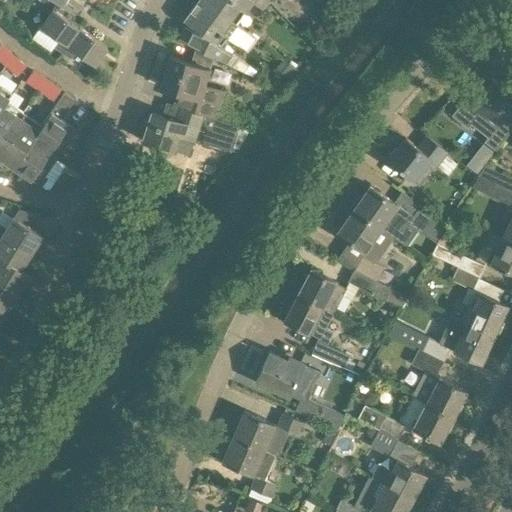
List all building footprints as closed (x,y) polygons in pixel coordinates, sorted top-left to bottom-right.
[(235,24),(201,0),(199,0),(184,21),(187,24),(185,28),(187,29),(192,33),(187,43),(179,39),(178,40),(194,49),(195,49),(213,58),(225,63),(231,55),(214,42),(215,40),(218,35),(224,40),(226,37),(237,45),(246,32),(235,24)] [(267,0),(201,0),(235,24),(250,3),(262,11),(270,3),(267,0)] [(79,28),(52,9),(40,27),(58,41),(54,48),(62,53),(79,28)] [(94,65),(107,48),(79,28),(62,53),(70,59),(75,52),(94,65)] [(0,44),(0,60),(4,65),(13,55),(0,44)] [(174,105),(179,106),(204,114),(213,117),(222,90),(203,84),(207,69),(209,69),(213,58),(195,49),(194,49),(190,63),(170,57),(160,87),(178,92),(174,105)] [(17,76),(26,67),(13,55),(4,65),(17,76)] [(290,79),(291,77),(297,70),(294,68),(288,63),(283,60),(276,69),(290,79)] [(33,71),(26,80),(25,81),(39,91),(47,80),(33,71)] [(53,101),(61,90),(47,80),(39,91),(53,101)] [(466,128),(476,115),(480,109),(498,124),(483,142),(494,151),(511,128),(511,124),(503,117),(511,106),(511,97),(493,83),(477,103),(467,96),(451,116),(466,128)] [(0,109),(12,93),(0,84),(0,109)] [(61,119),(74,100),(64,92),(50,113),(51,113),(43,126),(44,126),(33,142),(49,153),(50,152),(62,133),(69,138),(75,129),(61,119)] [(0,159),(14,169),(33,142),(44,126),(43,126),(8,102),(14,94),(12,93),(0,109),(0,159)] [(213,117),(204,114),(179,106),(174,120),(152,113),(142,141),(190,156),(195,140),(231,152),(239,125),(213,117)] [(434,168),(447,153),(426,137),(417,148),(405,138),(387,161),(412,180),(427,162),(434,168)] [(14,169),(38,184),(56,157),(50,152),(49,153),(33,142),(14,169)] [(475,173),(481,165),(475,160),(468,168),(475,173)] [(477,177),(511,193),(511,179),(501,174),(485,167),(477,176),(478,176),(477,177)] [(511,198),(511,193),(477,177),(471,187),(491,197),(509,205),(511,198)] [(165,188),(147,181),(142,197),(159,203),(165,188)] [(350,208),(380,230),(393,239),(405,247),(417,230),(436,242),(447,224),(400,192),(393,203),(369,186),(361,197),(359,196),(350,208)] [(336,233),(364,253),(363,256),(376,263),(393,239),(380,230),(350,208),(342,220),(344,221),(336,233)] [(502,238),(511,242),(511,212),(509,211),(503,224),(508,226),(502,238)] [(0,234),(31,253),(42,235),(13,217),(6,228),(0,224),(0,234)] [(475,261),(484,265),(485,262),(511,273),(511,242),(502,238),(491,233),(486,247),(482,245),(475,261)] [(0,234),(0,258),(20,270),(21,269),(31,253),(0,234)] [(432,256),(456,267),(479,277),(484,265),(475,261),(438,243),(432,256)] [(355,270),(376,282),(384,267),(376,263),(363,256),(355,270)] [(0,282),(17,293),(29,275),(21,269),(20,270),(0,258),(0,282)] [(479,277),(456,267),(451,280),(473,290),(479,277)] [(344,287),(335,282),(311,270),(303,284),(301,283),(295,295),(331,313),(344,287)] [(376,282),(355,270),(354,270),(348,282),(384,301),(400,309),(406,297),(391,290),(376,282)] [(0,306),(6,311),(17,293),(0,282),(0,306)] [(461,320),(494,335),(507,306),(479,294),(473,307),(468,305),(461,320)] [(307,333),(319,339),(331,313),(295,295),(289,306),(291,307),(284,321),(307,333)] [(494,335),(461,320),(451,315),(444,328),(438,342),(428,337),(427,340),(421,350),(442,361),(443,361),(449,348),(453,350),(453,351),(481,364),(494,335)] [(404,325),(394,320),(388,333),(397,338),(404,325)] [(349,355),(327,345),(318,341),(312,354),(344,368),(344,367),(347,360),(349,355)] [(411,395),(425,403),(456,418),(462,406),(459,404),(466,391),(438,377),(435,375),(442,361),(421,350),(417,348),(410,364),(423,371),(411,395)] [(308,399),(319,373),(306,367),(289,359),(288,363),(268,354),(262,367),(261,366),(257,376),(258,377),(256,381),(289,395),(299,400),(294,411),(337,430),(344,415),(308,399)] [(399,423),(404,425),(411,429),(439,443),(446,430),(449,432),(456,418),(425,403),(411,395),(399,423)] [(368,425),(378,430),(397,439),(404,425),(399,423),(364,405),(357,419),(368,425)] [(233,437),(263,450),(274,425),(244,412),(233,437)] [(303,422),(282,413),(277,427),(297,436),(303,422)] [(367,436),(373,439),(378,430),(368,425),(366,430),(367,436)] [(329,446),(335,434),(328,430),(322,442),(329,446)] [(397,439),(378,430),(373,439),(372,441),(391,451),(397,439)] [(252,477),(253,475),(255,476),(249,489),(251,490),(271,498),(276,485),(265,480),(275,456),(263,450),(233,437),(221,464),(252,477)] [(378,462),(371,477),(376,479),(412,498),(425,474),(393,457),(388,468),(378,462)] [(405,511),(412,498),(376,479),(363,505),(367,507),(375,511),(405,511)] [(340,499),(334,510),(337,511),(358,511),(360,510),(360,509),(353,505),(340,499)] [(259,511),(263,505),(249,500),(244,511),(259,511)]
